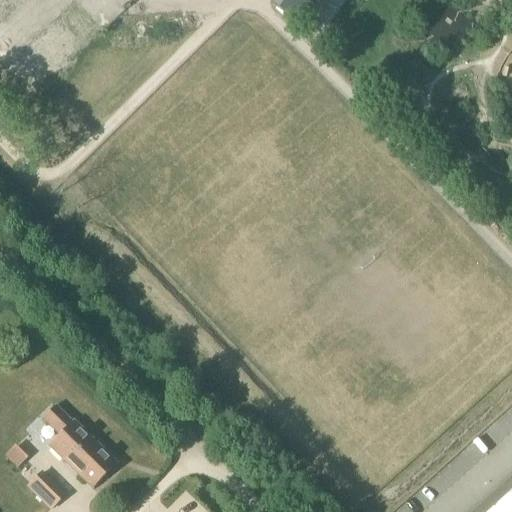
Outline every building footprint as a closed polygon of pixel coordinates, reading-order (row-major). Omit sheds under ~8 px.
[(140,0),(150,10),(160,0),(140,0)] [(272,0),(269,4),(287,17),(298,0),(272,0)] [(54,407),(45,417),(42,420),(59,436),(48,447),(92,490),(116,466),(73,422),(71,424),(54,407)] [(17,468),(22,462),(11,451),(5,456),(17,468)] [(66,499),(43,476),(32,488),(55,511),(66,499)] [(511,511),(511,477),(472,511),(511,511)]
